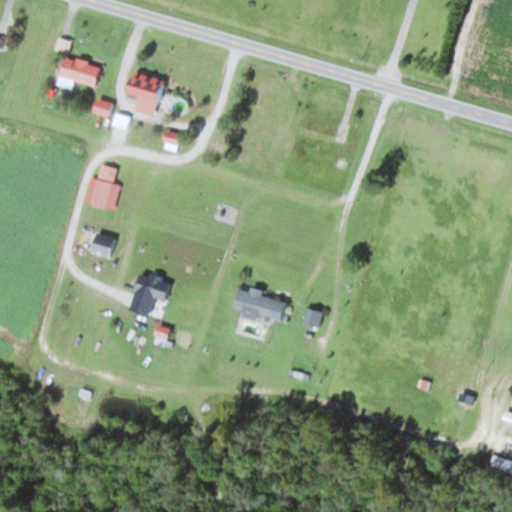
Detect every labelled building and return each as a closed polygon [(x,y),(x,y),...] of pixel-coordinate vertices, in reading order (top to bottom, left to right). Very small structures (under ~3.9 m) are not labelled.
[(63,85),(79,90),(81,79),(102,85),(108,66),(72,56),(63,85)] [(175,79),(138,67),(132,87),(169,98),(175,79)] [(283,110),(257,101),(251,120),(277,129),(283,110)] [(348,144),(353,125),(318,116),(313,135),(348,144)] [(114,207),(118,182),(102,179),(98,204),(114,207)] [(116,261),(125,232),(114,229),(105,258),(116,261)] [(90,245),(92,234),(80,233),(79,244),(90,245)] [(240,308),(287,317),(290,299),(243,290),(240,308)] [(322,327),(327,312),(312,307),(307,323),(322,327)]
